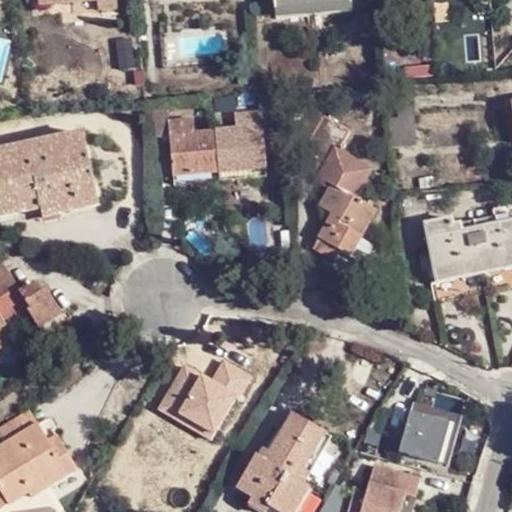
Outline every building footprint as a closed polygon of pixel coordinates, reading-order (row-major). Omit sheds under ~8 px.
[(99,0),(100,13),(120,13),(118,0),(99,0)] [(275,0),(276,14),(351,6),(350,0),(275,0)] [(287,98),(288,112),(316,109),(315,95),(287,98)] [(259,98),(261,114),(262,122),(279,120),(277,98),(259,98)] [(398,119),(391,120),(392,150),(419,148),(416,117),(414,117),(413,105),(397,106),(398,119)] [(170,137),(168,123),(167,108),(152,109),(156,138),(170,137)] [(237,131),(216,132),(220,172),(266,169),(262,122),(261,114),(236,116),(237,131)] [(304,156),(326,167),(335,150),(340,153),(352,133),(325,118),(304,156)] [(220,172),(216,132),(194,134),(193,120),(168,123),(170,137),(174,177),(220,172)] [(0,152),(0,216),(39,207),(42,218),(98,205),(83,134),(0,152)] [(335,150),(326,167),(318,180),(331,188),(320,208),(332,215),(313,248),(335,261),(341,252),(350,257),(376,210),(357,199),(372,171),(340,153),(335,150)] [(424,228),(427,241),(511,222),(511,209),(492,214),(494,219),(453,228),(451,222),(424,228)] [(511,222),(427,241),(431,260),(425,261),(431,286),(511,267),(511,222)] [(0,331),(9,326),(31,312),(47,303),(41,293),(36,286),(22,293),(6,268),(0,271),(0,331)] [(48,290),(41,293),(47,303),(31,312),(41,328),(64,314),(48,290)] [(9,326),(0,331),(0,350),(17,340),(9,326)] [(0,429),(7,442),(40,422),(32,410),(0,429)] [(178,412),(172,423),(176,426),(182,415),(178,412)] [(444,464),(453,423),(409,412),(400,453),(444,464)] [(158,415),(142,444),(160,453),(164,445),(184,455),(181,458),(189,461),(207,429),(182,415),(176,426),(172,423),(158,415)] [(239,490),(252,498),(268,507),(277,511),(295,511),(310,487),(305,485),(332,436),(292,415),(283,432),(279,430),(261,459),(258,457),(239,490)] [(40,422),(7,442),(0,447),(0,508),(27,491),(30,497),(76,466),(58,436),(51,440),(40,422)] [(160,453),(142,444),(123,478),(159,498),(181,458),(184,455),(164,445),(160,453)] [(367,497),(362,511),(402,511),(406,499),(412,479),(415,467),(379,456),(367,497)] [(412,479),(406,499),(416,502),(421,482),(412,479)] [(351,511),(362,511),(367,497),(357,494),(351,511)] [(265,511),(268,507),(252,498),(247,505),(260,511),(265,511)] [(222,499),(210,511),(237,511),(238,511),(222,499)]
